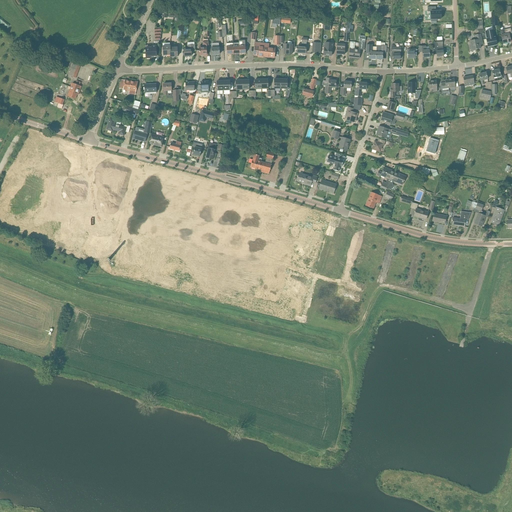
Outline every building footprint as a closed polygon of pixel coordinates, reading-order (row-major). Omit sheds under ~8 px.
[(435,21),(439,21),(439,11),(434,11),(434,6),(426,6),(426,11),(429,11),(429,23),(435,23),(435,21)] [(511,34),(511,28),(500,31),(503,44),(511,42),(510,37),(509,35),(511,34)] [(494,37),(493,30),(485,32),(487,39),(486,39),(488,47),(497,45),(495,37),(494,37)] [(462,39),(462,50),(469,49),(472,48),(472,49),(475,48),(475,49),(481,48),(480,45),(483,45),(481,33),(475,35),(476,40),(470,41),(466,42),(465,38),(462,39)] [(434,46),(433,46),(433,55),(437,54),(437,56),(443,56),(443,50),(443,47),(443,44),(442,40),(442,37),(437,37),(437,41),(437,42),(435,42),(434,42),(434,46)] [(307,38),(302,38),(302,42),(303,42),(303,46),(297,45),(297,53),(306,53),(306,46),(306,42),(307,42),(307,38)] [(207,42),(202,42),(202,46),(199,46),(200,55),(206,55),(206,56),(208,56),(207,42)] [(254,56),(266,57),(267,50),(262,49),(262,43),(256,42),(254,51),(254,56)] [(331,43),(325,42),(325,48),(324,48),(324,55),(331,56),(332,48),(330,48),(331,43)] [(355,42),(351,42),(349,58),(359,59),(360,49),(354,48),(355,42)] [(377,45),(377,47),(376,59),(383,60),(383,53),(386,53),(386,45),(381,45),(381,43),(380,42),(377,42),(377,45)] [(267,50),(266,57),(274,58),(275,53),(275,49),(269,48),(269,44),(262,43),(262,49),(267,50)] [(292,45),(285,44),(284,54),(288,54),(288,55),(290,56),(291,55),(292,55),(292,47),(295,48),(295,43),(292,43),(292,45)] [(345,44),(337,44),(337,54),(344,55),(345,44)] [(163,46),(163,56),(170,55),(170,52),(171,52),(171,47),(171,45),(170,46),(163,46)] [(195,45),(188,45),(188,50),(184,50),(185,56),(192,56),(191,49),(195,49),(195,45)] [(369,59),(376,59),(377,47),(372,47),(372,45),(367,45),(367,53),(369,53),(369,59)] [(152,47),(146,48),(146,58),(150,58),(150,56),(157,56),(156,46),(151,46),(152,47)] [(401,47),(392,47),(392,52),(392,57),(394,57),(394,59),(400,59),(400,54),(401,54),(401,47)] [(75,59),(74,60),(69,75),(76,78),(82,61),(75,59)] [(499,69),(492,71),(493,77),(494,77),(495,81),(502,79),(501,75),(501,76),(499,69)] [(486,73),(479,74),(481,85),(485,84),(484,79),(487,79),(486,73)] [(473,76),(463,78),(465,86),(469,85),(469,83),(474,82),(473,76)] [(304,89),(303,95),(312,97),(314,92),(313,91),(316,80),(312,79),(309,90),(304,89)] [(442,88),(442,89),(455,88),(454,79),(451,79),(451,80),(445,81),(445,83),(441,83),(442,88)] [(137,87),(137,82),(125,80),(121,80),(119,89),(124,89),(124,90),(129,91),(129,94),(135,95),(137,87)] [(336,81),(329,80),(328,86),(325,86),(325,93),(330,94),(331,87),(336,87),(336,81)] [(74,91),(79,93),(81,86),(80,86),(81,82),(77,81),(75,85),(72,84),(71,87),(75,88),(74,91)] [(352,82),(344,81),(344,87),(341,87),(340,95),(346,95),(346,88),(351,89),(352,82)] [(437,88),(437,81),(429,82),(429,88),(433,88),(433,92),(437,92),(437,88)] [(187,89),(190,89),(190,91),(194,91),(194,82),(186,83),(187,89)] [(209,82),(201,82),(201,89),(203,89),(203,92),(207,92),(206,89),(209,89),(209,82)] [(370,83),(359,83),(359,89),(356,88),(355,96),(360,96),(361,89),(369,90),(370,83)] [(145,85),(145,90),(145,93),(156,92),(156,84),(145,85)] [(398,84),(392,84),(392,88),(390,88),(390,92),(391,92),(391,98),(395,98),(395,92),(398,92),(402,92),(402,87),(398,87),(398,84)] [(77,93),(79,93),(74,91),(75,88),(71,87),(68,96),(75,99),(77,95),(77,93)] [(46,92),(44,91),(43,93),(45,94),(44,95),(50,98),(52,93),(50,92),(51,90),(47,89),(46,92)] [(480,98),(490,99),(491,92),(482,90),(480,98)] [(59,104),(57,107),(62,109),(64,105),(62,104),(64,100),(57,97),(55,102),(59,104)] [(415,113),(424,113),(423,105),(422,105),(422,104),(423,104),(422,104),(422,99),(419,99),(419,105),(418,105),(419,108),(417,108),(417,111),(415,112),(415,113)] [(395,103),(389,101),(387,110),(393,112),(395,103)] [(124,106),(122,111),(137,115),(138,110),(133,108),(133,106),(129,105),(128,107),(124,106)] [(354,106),(349,105),(345,117),(347,117),(346,120),(355,123),(355,122),(356,122),(357,119),(356,119),(358,114),(353,112),(354,106)] [(202,111),(200,121),(204,122),(206,117),(213,119),(214,114),(202,111)] [(393,116),(383,113),(381,121),(386,122),(385,124),(390,125),(393,116)] [(196,124),(198,116),(191,114),(189,122),(196,124)] [(114,124),(116,120),(110,118),(107,128),(117,131),(120,131),(119,134),(124,136),(126,127),(118,125),(114,124)] [(450,127),(463,125),(461,118),(442,122),(443,127),(444,126),(445,130),(450,129),(450,127)] [(135,131),(133,138),(138,140),(138,139),(140,140),(145,142),(147,134),(148,133),(150,134),(152,122),(146,121),(144,133),(135,131)] [(386,138),(388,131),(388,129),(380,127),(379,130),(378,129),(376,135),(386,138)] [(388,129),(388,131),(408,138),(409,133),(392,127),(391,130),(388,129)] [(149,144),(161,147),(164,137),(152,134),(149,144)] [(440,138),(431,135),(427,148),(436,151),(440,138)] [(350,140),(342,138),(339,149),(347,151),(348,145),(348,144),(349,144),(350,140)] [(383,143),(374,141),(372,149),(380,152),(383,143)] [(171,144),(169,148),(179,151),(181,143),(177,142),(176,144),(171,143),(171,144)] [(195,147),(193,155),(200,156),(203,145),(196,143),(193,143),(192,147),(195,147)] [(209,146),(206,158),(213,160),(213,157),(215,158),(216,154),(214,153),(216,148),(216,145),(215,145),(213,145),(211,144),(209,146)] [(39,149),(33,147),(28,157),(34,160),(35,157),(41,160),(44,152),(38,150),(39,149)] [(273,160),(274,153),(268,152),(266,158),(265,163),(263,162),(261,170),(262,170),(261,172),(269,174),(269,172),(271,165),(271,164),(272,160),(273,160)] [(335,158),(332,157),(330,156),(330,157),(328,156),(327,161),(328,162),(330,163),(335,165),(333,170),(336,171),(339,172),(339,171),(340,166),(341,166),(341,167),(342,167),(342,164),(342,163),(343,163),(344,160),(343,160),(339,159),(340,155),(336,153),(336,154),(335,158)] [(250,167),(261,170),(263,162),(261,162),(262,158),(259,158),(260,156),(255,154),(253,160),(253,159),(250,167)] [(59,160),(55,159),(53,164),(56,165),(53,172),(59,175),(63,165),(58,162),(59,160)] [(17,165),(15,171),(12,170),(10,176),(23,181),(25,174),(23,174),(25,168),(17,165)] [(382,172),(404,181),(406,177),(384,167),(382,172)] [(404,181),(382,172),(379,171),(377,175),(382,177),(382,176),(385,178),(402,185),(404,181)] [(315,183),(317,178),(317,177),(313,175),(313,177),(299,173),(297,181),(304,183),(303,184),(310,186),(311,182),(315,183)] [(95,179),(89,178),(86,189),(92,190),(93,188),(99,190),(101,182),(95,180),(95,179)] [(331,183),(321,180),(320,184),(319,188),(319,189),(327,191),(327,190),(329,191),(329,192),(334,193),(336,184),(331,183)] [(389,184),(383,181),(380,187),(386,190),(388,186),(389,184)] [(114,184),(111,183),(109,188),(112,189),(110,197),(117,199),(120,188),(114,186),(114,184)] [(141,192),(135,190),(133,198),(139,200),(138,202),(144,204),(147,193),(141,191),(141,192)] [(23,194),(17,191),(13,201),(18,204),(17,206),(21,208),(23,202),(20,201),(23,194)] [(382,197),(371,192),(366,206),(373,209),(375,202),(379,204),(382,197)] [(394,195),(387,192),(385,197),(392,200),(394,195)] [(166,195),(163,194),(161,199),(164,200),(162,208),(168,210),(171,199),(165,197),(166,195)] [(411,202),(412,202),(413,199),(402,196),(400,201),(410,204),(411,202)] [(38,199),(34,206),(40,209),(38,212),(44,214),(50,202),(44,199),(43,201),(38,199)] [(412,203),(412,202),(411,202),(410,204),(411,204),(410,208),(416,209),(414,216),(426,220),(428,212),(417,209),(418,204),(412,203)] [(192,204),(186,203),(184,210),(190,212),(189,214),(195,216),(199,205),(192,203),(192,204)] [(388,207),(382,205),(380,209),(390,213),(394,205),(389,203),(388,207)] [(478,214),(474,223),(482,226),(485,217),(486,216),(485,216),(482,215),(482,214),(483,212),(481,211),(484,205),(478,203),(476,209),(475,213),(478,214)] [(215,209),(212,208),(210,213),(213,214),(211,222),(217,224),(220,213),(214,211),(215,209)] [(497,208),(491,223),(498,225),(504,211),(497,208)] [(460,218),(452,217),(452,225),(465,227),(465,220),(468,220),(471,213),(461,211),(460,218)] [(434,213),(432,221),(437,222),(438,222),(440,222),(440,223),(445,224),(447,216),(434,213)] [(86,216),(79,214),(75,227),(82,229),(83,226),(88,227),(90,220),(85,218),(86,216)] [(236,215),(233,214),(231,220),(234,221),(232,228),(238,230),(242,219),(236,217),(236,215)] [(112,226),(106,224),(104,232),(109,233),(109,234),(115,236),(119,225),(112,223),(112,226)] [(142,229),(136,227),(133,238),(139,240),(139,239),(145,241),(147,233),(141,232),(142,229)] [(166,236),(160,234),(158,242),(164,244),(163,247),(169,249),(173,235),(167,233),(166,236)] [(201,244),(195,242),(192,250),(189,249),(188,254),(191,255),(192,253),(198,255),(201,244)] [(226,255),(220,253),(218,261),(224,262),(223,265),(229,267),(233,254),(227,252),(226,255)] [(253,264),(247,262),(245,270),(250,271),(250,272),(257,274),(260,263),(253,261),(253,264)] [(284,271),(282,279),(288,281),(287,284),(293,285),(297,272),(291,270),(290,273),(284,271)]
